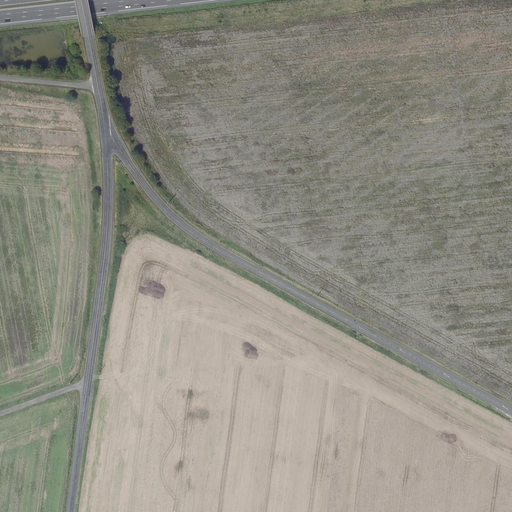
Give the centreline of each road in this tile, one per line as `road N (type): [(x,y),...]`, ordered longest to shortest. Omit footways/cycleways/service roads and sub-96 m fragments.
road 1 (tertiary): [(105,132),(152,195),(198,236),(511,409)]
road 2 (tertiary): [(73,511),(108,209),(105,132)]
road 3 (motorway): [(0,16),(148,0)]
road 4 (tertiary): [(105,132),(82,0)]
